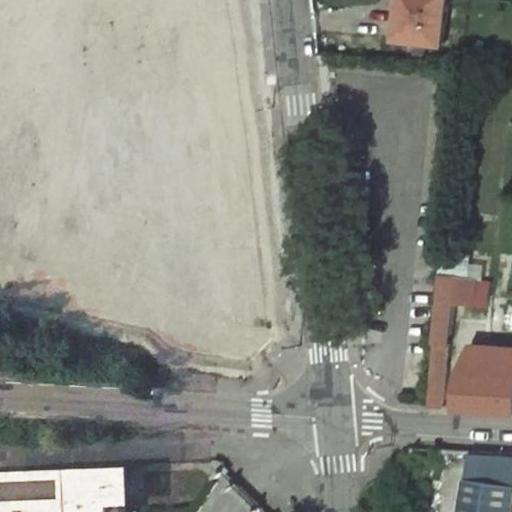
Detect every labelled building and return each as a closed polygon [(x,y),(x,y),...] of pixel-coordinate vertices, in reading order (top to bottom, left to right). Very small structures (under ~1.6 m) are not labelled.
[(27,0),(46,159),(91,154),(72,0),(27,0)] [(220,0),(212,0),(221,80),(229,79),(220,0)] [(220,0),(229,79),(221,80),(244,297),(288,293),(257,0),(220,0)] [(448,0),(402,0),(398,38),(444,44),(448,0)] [(46,159),(54,229),(99,224),(91,154),(46,159)] [(54,229),(56,248),(102,243),(99,224),(54,229)] [(457,301),(488,304),(489,294),(491,281),(479,279),(482,252),(448,247),(438,340),(433,406),(445,406),(457,301)] [(102,249),(65,252),(70,301),(107,297),(102,249)] [(511,344),(477,343),(466,368),(461,407),(511,410),(511,344)] [(93,511),(94,511),(91,510),(91,500),(124,498),(123,470),(0,474),(0,506),(3,507),(3,511),(23,511),(23,505),(36,505),(37,511),(54,510),(54,504),(62,503),(61,511),(93,511)]
